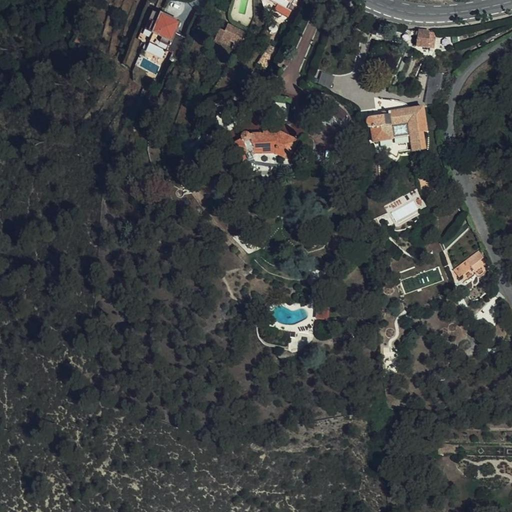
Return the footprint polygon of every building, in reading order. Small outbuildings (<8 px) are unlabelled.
[(286,11),(290,5),(296,9),(300,0),(268,0),(268,1),(286,11)] [(169,56),(182,63),(188,37),(175,31),(169,28),(172,21),(169,20),(170,18),(161,14),(161,15),(159,18),(151,14),(144,28),(152,31),(148,40),(157,45),(159,41),(167,45),(165,49),(171,52),(169,56)] [(169,28),(175,31),(178,23),(170,18),(169,20),(172,21),(169,28)] [(233,46),(239,49),(247,33),(229,25),(226,31),(221,41),(228,44),(230,39),(235,42),(233,46)] [(147,42),(148,40),(152,31),(144,28),(142,26),(137,37),(147,42)] [(215,37),(221,41),(226,31),(220,28),(215,37)] [(432,60),(434,34),(419,33),(417,33),(416,48),(415,48),(414,57),(432,60)] [(76,47),(86,50),(90,41),(80,37),(76,47)] [(273,48),(266,44),(260,50),(268,55),(273,48)] [(268,55),(260,50),(252,60),(261,65),(268,55)] [(287,122),(289,103),(273,100),(270,119),(287,122)] [(401,102),(395,101),(396,112),(385,113),(385,117),(381,117),(368,119),(365,121),(365,124),(367,127),(371,129),(372,142),(391,141),(390,127),(408,124),(411,153),(423,152),(420,134),(425,133),(422,108),(410,109),(406,105),(401,102)] [(343,122),(349,113),(335,104),(329,112),(343,122)] [(224,135),(238,124),(227,108),(217,115),(222,122),(216,127),(221,133),(222,132),(224,135)] [(241,141),(232,146),(240,162),(252,155),(272,155),(286,161),(296,141),(276,131),(263,132),(263,135),(248,136),(243,134),(241,136),(241,141)] [(423,206),(415,210),(418,215),(425,211),(423,206)] [(484,261),(480,255),(454,272),(459,279),(472,270),(471,269),(484,261)] [(313,328),(325,329),(327,320),(314,318),(313,328)]
